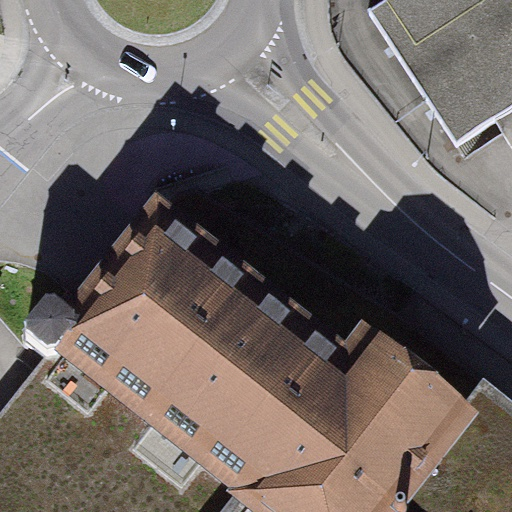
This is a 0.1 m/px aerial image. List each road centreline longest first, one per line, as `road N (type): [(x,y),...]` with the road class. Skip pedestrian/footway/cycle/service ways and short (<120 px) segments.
road 1 (secondary): [(246,53),(295,117),(511,296)]
road 2 (secondary): [(75,67),(147,93),(184,89),(246,53)]
